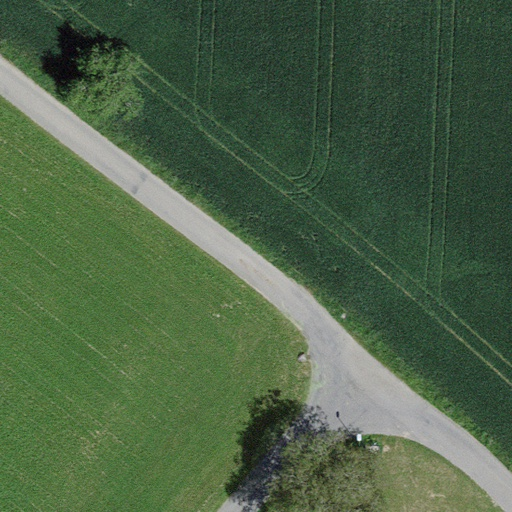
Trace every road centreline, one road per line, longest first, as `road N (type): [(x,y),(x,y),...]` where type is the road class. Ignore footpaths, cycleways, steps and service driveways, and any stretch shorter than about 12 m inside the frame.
road 1 (residential): [(370,362),(0,63)]
road 2 (residential): [(370,362),(236,511)]
road 3 (residential): [(511,473),(370,362)]
